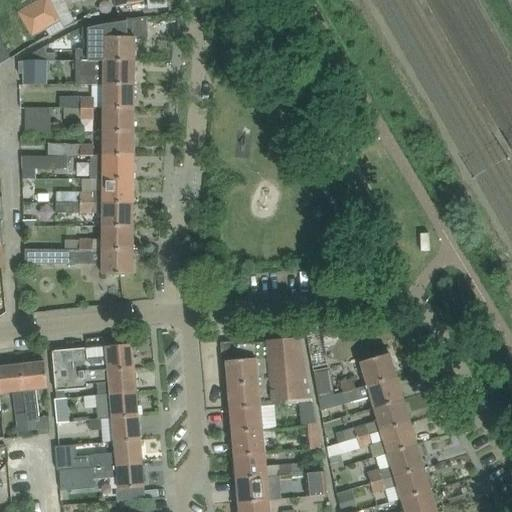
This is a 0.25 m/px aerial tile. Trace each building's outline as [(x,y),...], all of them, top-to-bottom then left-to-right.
[(35,0),(18,9),(32,34),(60,19),(49,0),(35,0)] [(77,49),(77,61),(83,62),(94,62),(104,62),(135,62),(135,38),(147,38),(147,19),(144,19),(127,20),(107,22),(83,28),(83,38),(86,38),(89,38),(89,49),(85,49),(77,49)] [(55,54),(47,54),(47,48),(29,58),(29,61),(42,61),(49,61),(55,61),(55,54)] [(22,62),(18,65),(18,74),(23,74),(47,74),(49,74),(49,61),(42,61),(29,61),(24,61),(22,62)] [(77,61),(77,72),(89,72),(89,86),(95,86),(104,86),(134,86),(135,62),(104,62),(94,62),(83,62),(77,61)] [(134,109),(134,86),(104,86),(103,109),(134,109)] [(60,98),(60,109),(64,109),(69,109),(82,109),(82,98),(60,98)] [(82,109),(95,109),(95,98),(82,98),(82,109)] [(25,109),(25,133),(50,133),(50,109),(25,109)] [(95,120),(95,109),(82,109),(82,120),(95,120)] [(134,133),(134,109),(103,109),(103,133),(134,133)] [(134,157),(134,133),(103,133),(103,156),(134,157)] [(68,156),(69,156),(91,156),(94,156),(94,146),(68,146),(68,156)] [(23,170),(36,169),(69,169),(69,156),(68,156),(48,156),(22,156),(22,169),(23,170)] [(91,180),(103,180),(134,180),(134,157),(103,156),(94,156),(91,156),(91,180)] [(133,204),(134,180),(103,180),(103,194),(81,193),(81,203),(94,203),(103,203),(133,204)] [(56,203),(56,214),(77,214),(77,203),(56,203)] [(102,227),(133,227),(133,204),(103,203),(94,203),(81,203),(81,214),(93,214),(93,213),(102,213),(102,227)] [(102,240),(93,240),(93,250),(102,250),(102,251),(133,251),(133,227),(102,227),(102,240)] [(81,240),(81,250),(93,251),(93,250),(93,240),(81,240)] [(25,250),(25,265),(102,265),(102,275),(133,275),(133,251),(102,251),(102,250),(93,250),(93,251),(81,250),(25,250)] [(226,362),(228,386),(308,378),(300,340),(237,345),(238,361),(226,362)] [(132,345),(106,347),(107,360),(88,361),(87,349),(53,352),(55,376),(89,373),(134,369),(132,345)] [(360,363),(367,385),(367,386),(397,377),(390,354),(360,363)] [(48,388),(45,363),(21,366),(26,413),(27,422),(40,421),(37,390),(48,388)] [(26,413),(21,366),(0,368),(0,393),(12,392),(15,414),(26,413)] [(136,393),(134,369),(89,373),(90,385),(110,384),(111,395),(136,393)] [(320,411),(371,397),(374,409),(403,400),(397,377),(367,386),(367,385),(356,388),(343,392),(335,394),(331,370),(314,374),(320,411)] [(90,385),(89,373),(55,376),(56,392),(90,389),(90,385)] [(312,401),(308,378),(228,386),(230,409),(261,407),(261,406),(299,403),(312,401)] [(343,392),(356,388),(353,379),(341,383),(343,392)] [(136,393),(111,395),(96,396),(98,420),(102,420),(113,419),(138,417),(136,393)] [(55,400),(57,424),(69,423),(67,399),(55,400)] [(410,423),(403,400),(374,409),(378,421),(354,429),(357,439),(410,423)] [(312,401),(299,403),(301,426),(306,425),(317,424),(312,401)] [(263,430),(261,407),(230,409),(232,433),(263,430)] [(140,440),(138,417),(113,419),(115,442),(140,440)] [(102,420),(98,420),(90,421),(91,431),(103,430),(102,420)] [(384,441),(388,454),(417,445),(410,423),(357,439),(360,448),(384,441)] [(306,425),(308,437),(318,436),(317,424),(306,425)] [(354,429),(337,434),(340,444),(357,439),(354,429)] [(265,454),(263,430),(232,433),(234,457),(265,454)] [(340,444),(328,447),(330,458),(342,454),(360,448),(357,439),(340,444)] [(115,442),(116,453),(77,456),(76,446),(55,448),(57,471),(60,471),(93,468),(104,467),(142,463),(140,440),(115,442)] [(371,484),(383,480),(395,477),(424,468),(417,445),(388,454),(392,467),(368,474),(371,484)] [(266,465),(265,454),(234,457),(236,480),(267,478),(306,474),(305,462),(266,465)] [(104,467),(93,468),(94,480),(118,478),(119,490),(125,490),(144,488),(142,463),(104,467)] [(78,469),(60,471),(61,492),(95,489),(94,480),(93,468),(89,468),(78,469)] [(424,468),(395,477),(383,480),(371,484),(374,494),(398,487),(401,499),(431,491),(424,468)] [(326,472),(306,474),(308,498),(328,496),(326,472)] [(368,474),(357,477),(360,487),(371,484),(368,474)] [(269,501),(267,478),(236,480),(238,504),(269,501)] [(437,511),(431,491),(401,499),(405,511),(400,511),(437,511)] [(86,493),(62,495),(63,507),(87,505),(86,493)] [(358,511),(353,493),(338,497),(342,511),(358,511)] [(269,511),(269,501),(238,504),(238,511),(269,511)]
